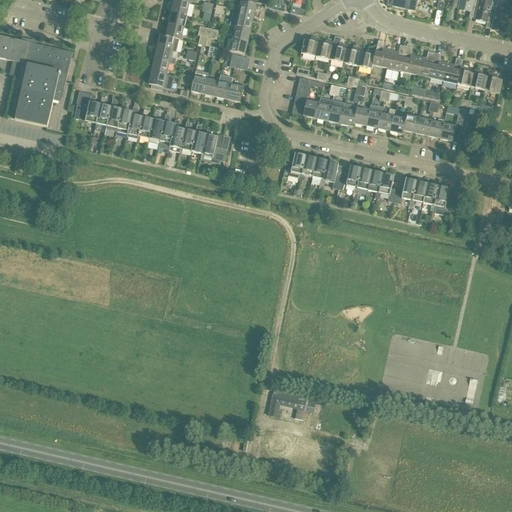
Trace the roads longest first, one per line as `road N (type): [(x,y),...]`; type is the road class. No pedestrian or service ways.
road 1 (residential): [(0,168),(66,183),(127,180),(281,219),(293,247),(259,412)]
road 2 (residential): [(511,182),(317,141),(273,119),(266,83),(272,51),(353,0)]
road 3 (primary): [(290,511),(0,445)]
road 4 (residential): [(511,54),(411,32),(378,19),(365,0)]
